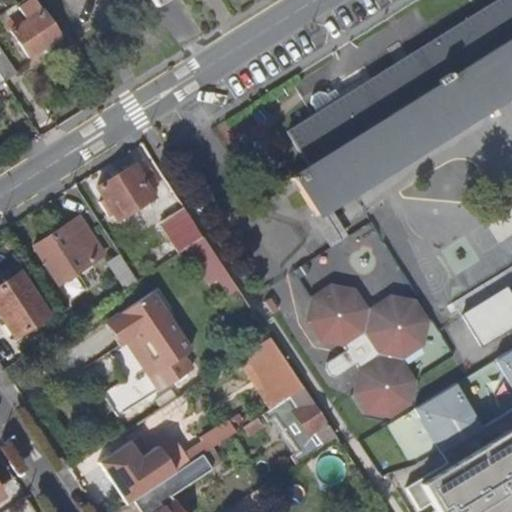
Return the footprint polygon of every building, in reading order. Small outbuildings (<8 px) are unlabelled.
[(16,6),(10,0),(0,6),(0,16),(9,11),(16,6)] [(31,19),(11,32),(28,58),(59,38),(42,11),(34,0),(25,0),(21,3),(31,19)] [(311,213),(315,211),(328,203),(511,87),(511,0),(492,0),(339,95),(332,85),(324,91),(313,89),(304,96),(303,104),(309,113),(279,131),(300,165),(283,175),(287,181),(289,178),(311,213)] [(23,11),(19,4),(16,6),(9,11),(13,17),(23,11)] [(0,77),(3,83),(15,75),(0,53),(0,77)] [(263,113),(255,104),(244,113),(252,122),(263,113)] [(153,197),(133,165),(98,189),(119,220),(153,197)] [(328,203),(315,211),(334,241),(346,233),(328,203)] [(196,229),(183,208),(168,218),(180,239),(196,229)] [(73,275),(100,256),(75,218),(30,249),(55,286),(61,283),(73,275)] [(196,229),(180,239),(168,218),(159,224),(172,244),(178,252),(184,248),(201,236),(196,229)] [(215,257),(201,236),(184,248),(207,282),(224,270),(215,257)] [(121,289),(135,280),(121,259),(107,269),(121,289)] [(0,328),(7,340),(42,317),(14,273),(0,282),(0,328)] [(73,275),(61,283),(71,299),(84,291),(73,275)] [(336,377),(356,364),(358,367),(356,369),(351,393),(365,414),(389,419),(410,405),(415,380),(402,360),(424,346),(429,321),(414,299),(389,294),(368,308),(354,288),(329,283),(308,298),(303,322),(317,343),(342,347),(343,346),(346,350),(325,363),(325,370),(329,376),(336,377)] [(156,372),(181,356),(190,350),(150,293),(109,319),(124,343),(133,338),(156,372)] [(471,367),(511,345),(511,343),(499,318),(456,340),(471,367)] [(301,388),(268,338),(249,351),(281,401),(301,388)] [(511,511),(511,348),(493,360),(511,390),(511,408),(481,428),(454,383),(412,409),(441,457),(401,481),(418,511),(430,504),(434,511),(511,511)] [(191,371),(181,356),(156,372),(150,376),(159,391),(191,371)] [(334,437),(301,388),(281,401),(263,413),(268,419),(274,415),(297,450),(290,456),(295,464),(334,437)] [(170,402),(176,399),(170,390),(154,401),(160,409),(170,402)] [(160,409),(151,415),(157,425),(177,412),(170,402),(160,409)] [(261,423),(257,417),(242,427),(244,434),(261,423)] [(95,466),(122,505),(124,504),(152,485),(127,445),(95,466)] [(152,485),(124,504),(129,511),(174,511),(165,497),(206,470),(196,457),(152,485)]
